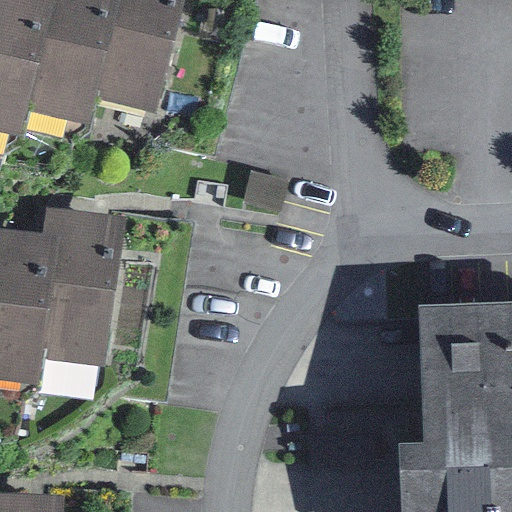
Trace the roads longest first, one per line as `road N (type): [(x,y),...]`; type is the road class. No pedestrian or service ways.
road 1 (residential): [(364,223),(251,388),(233,442),(225,511)]
road 2 (residential): [(343,0),(364,223)]
road 3 (residential): [(511,222),(364,223)]
